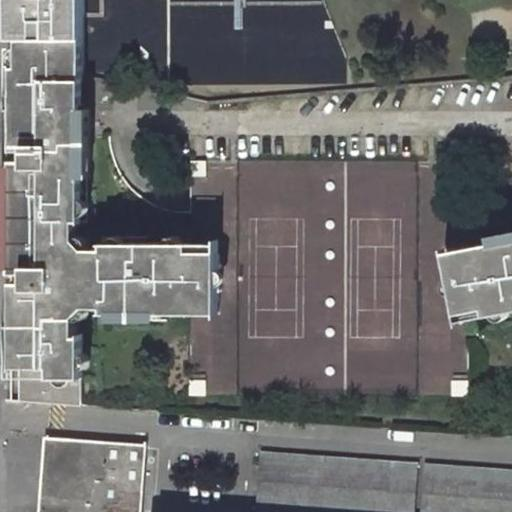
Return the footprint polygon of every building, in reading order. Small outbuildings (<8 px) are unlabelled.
[(27,39),(83,39),(82,0),(8,0),(8,25),(19,25),(19,39),(24,39),(27,39)] [(19,39),(19,25),(8,25),(8,40),(19,39)] [(84,76),(83,39),(27,39),(24,39),(19,39),(19,70),(14,70),(13,152),(22,151),(22,162),(13,162),(13,273),(21,273),(21,282),(13,282),(13,368),(21,368),(21,401),(82,405),(82,332),(77,332),(77,314),(87,305),(104,305),(104,311),(218,312),(218,250),(190,250),(190,242),(103,241),(103,246),(86,246),(76,237),(76,219),(82,219),(84,76)] [(427,157),(209,164),(210,201),(385,195),(385,183),(408,182),(409,203),(429,202),(427,157)] [(484,315),(511,309),(511,238),(443,251),(455,313),(482,307),(484,315)] [(292,335),(258,337),(258,336),(251,337),(253,360),(283,358),(283,356),(293,355),(292,335)] [(141,511),(146,444),(45,437),(39,511),(141,511)] [(414,511),(418,464),(261,453),(257,509),(296,511),(414,511)] [(511,511),(511,471),(425,465),(421,511),(511,511)]
